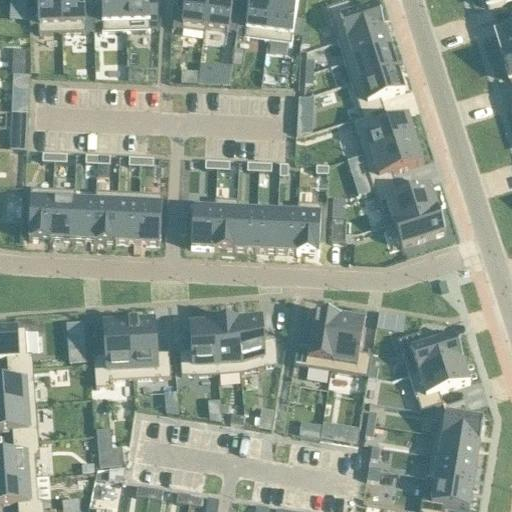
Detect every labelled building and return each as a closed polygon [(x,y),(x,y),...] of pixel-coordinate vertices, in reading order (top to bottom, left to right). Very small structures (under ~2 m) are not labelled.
[(37,0),(38,13),(29,14),(30,29),(38,29),(39,38),(62,38),(60,0),(37,0)] [(84,0),(60,0),(62,38),(94,37),(93,11),(85,12),(84,0)] [(101,0),(102,11),(93,11),(94,37),(95,37),(95,27),(102,27),(102,36),(126,36),(124,0),(101,0)] [(148,0),(124,0),(126,36),(158,34),(157,9),(149,9),(148,0)] [(175,12),(173,32),(204,37),(209,0),(185,0),(184,13),(175,12)] [(209,0),(204,37),(205,37),(206,32),(237,36),(240,16),(239,16),(238,21),(231,20),(233,0),(209,0)] [(240,16),(237,36),(238,32),(246,33),(244,42),(268,45),(274,0),(250,0),(248,17),(240,16)] [(274,0),(268,45),(291,49),(293,39),(301,40),(303,25),(295,24),(298,0),(274,0)] [(511,0),(484,0),(488,12),(511,4),(511,0)] [(349,5),(327,12),(338,47),(384,32),(377,9),(353,17),(349,5)] [(384,32),(338,47),(344,67),(390,53),(384,32)] [(511,32),(496,37),(503,60),(502,60),(503,61),(511,58),(511,32)] [(302,37),(301,49),(309,50),(310,37),(302,37)] [(390,53),(344,67),(351,88),(397,73),(390,53)] [(511,58),(503,61),(510,85),(511,84),(511,58)] [(306,64),(305,77),(313,77),(314,65),(306,64)] [(220,69),(218,88),(229,89),(232,70),(220,69)] [(361,121),(350,125),(351,125),(384,115),(381,103),(404,96),(397,73),(351,88),(361,121)] [(305,77),(304,89),(313,89),(313,77),(305,77)] [(298,116),(313,116),(313,100),(308,102),(299,102),(298,116)] [(384,115),(351,125),(362,160),(415,143),(407,119),(377,129),(373,119),(384,115)] [(13,117),(13,132),(27,133),(28,117),(13,117)] [(415,143),(362,160),(373,196),(395,188),(392,177),(423,167),(415,143)] [(43,158),(42,166),(54,167),(55,158),(43,158)] [(55,158),(54,167),(67,167),(67,159),(55,158)] [(86,160),(85,168),(98,169),(98,160),(86,160)] [(98,160),(98,169),(110,169),(110,161),(98,160)] [(129,162),(129,170),(141,170),(141,162),(129,162)] [(141,162),(141,170),(153,171),(153,163),(141,162)] [(205,165),(205,173),(217,174),(218,166),(205,165)] [(218,166),(217,174),(229,174),(230,166),(218,166)] [(247,167),(247,175),(259,176),(259,168),(247,167)] [(259,168),(259,176),(271,176),(272,168),(259,168)] [(280,169),(279,181),(288,181),(288,169),(280,169)] [(316,170),(316,179),(328,179),(328,170),(316,170)] [(395,188),(373,196),(384,231),(438,214),(430,190),(399,199),(395,188)] [(31,193),(28,243),(51,244),(53,194),(31,193)] [(53,194),(51,244),(73,245),(75,195),(53,194)] [(75,195),(73,245),(94,246),(96,196),(95,206),(75,205),(76,195),(75,195)] [(96,196),(94,246),(116,247),(118,197),(96,196)] [(118,197),(116,247),(137,248),(140,198),(118,197)] [(140,198),(137,248),(160,249),(162,199),(140,198)] [(333,202),(332,215),(341,215),(341,203),(333,202)] [(193,212),(191,253),(213,254),(216,204),(215,204),(214,213),(193,212)] [(216,204),(213,254),(235,255),(237,214),(237,205),(216,204)] [(278,216),(276,257),(296,258),(299,207),(298,207),(297,217),(278,216)] [(299,207),(296,258),(319,259),(321,208),(299,207)] [(237,214),(235,255),(255,256),(257,215),(237,214)] [(438,214),(384,231),(385,232),(394,229),(401,251),(445,237),(438,214)] [(257,215),(255,256),(276,257),(278,216),(257,215)] [(332,224),(331,247),(345,248),(346,224),(332,224)] [(298,347),(294,370),(331,376),(340,321),(315,317),(310,349),(298,347)] [(340,321),(331,376),(368,382),(372,359),(359,357),(364,325),(340,321)] [(237,324),(214,326),(218,374),(240,372),(237,324)] [(238,324),(237,324),(240,372),(277,369),(275,343),(262,344),(261,324),(238,325),(238,324)] [(154,325),(129,327),(133,382),(171,379),(169,353),(156,354),(154,325)] [(192,350),(179,351),(181,376),(218,374),(214,326),(213,326),(213,327),(191,329),(192,350)] [(106,358),(93,359),(96,391),(110,390),(110,384),(133,382),(129,327),(104,329),(106,358)] [(83,328),(68,329),(70,367),(86,366),(83,328)] [(0,362),(6,362),(7,374),(33,372),(32,358),(27,358),(25,333),(0,335),(0,332),(0,331),(0,362)] [(420,338),(397,345),(409,380),(462,363),(455,339),(424,349),(420,338)] [(462,363),(409,380),(421,416),(443,409),(439,397),(470,387),(462,363)] [(370,370),(368,382),(376,383),(378,372),(370,370)] [(8,387),(0,387),(0,411),(36,409),(33,372),(7,374),(8,387)] [(368,382),(366,394),(374,395),(376,383),(368,382)] [(36,409),(0,411),(0,435),(12,435),(13,447),(39,445),(36,409)] [(178,409),(167,410),(167,417),(179,419),(178,409)] [(262,413),(258,432),(271,434),(274,415),(262,413)] [(221,415),(209,416),(209,425),(222,426),(221,415)] [(432,438),(432,439),(480,447),(484,424),(438,416),(435,439),(432,438)] [(369,417),(367,429),(374,430),(376,418),(369,417)] [(231,420),(230,428),(243,430),(244,422),(231,420)] [(314,429),(312,443),(320,444),(323,430),(314,429)] [(367,429),(365,441),(373,442),(374,430),(367,429)] [(339,438),(338,445),(349,447),(350,439),(339,438)] [(432,439),(429,461),(477,469),(480,447),(432,439)] [(14,460),(0,460),(0,485),(37,482),(35,460),(40,459),(39,445),(13,447),(14,460)] [(372,451),(370,464),(378,465),(380,453),(372,451)] [(120,454),(110,455),(112,471),(122,470),(120,454)] [(429,461),(425,482),(473,490),(477,469),(429,461)] [(368,473),(366,485),(378,487),(380,475),(368,473)] [(0,509),(17,508),(17,511),(43,511),(43,505),(38,505),(38,496),(37,482),(0,485),(0,509)] [(422,504),(420,511),(444,511),(445,509),(460,511),(469,511),(473,490),(425,482),(425,483),(427,484),(424,505),(422,504)] [(137,491),(136,500),(148,502),(150,493),(137,491)] [(150,493),(148,502),(161,505),(163,495),(150,493)] [(177,497),(176,507),(189,509),(190,499),(177,497)] [(190,499),(189,509),(202,511),(203,501),(190,499)]
